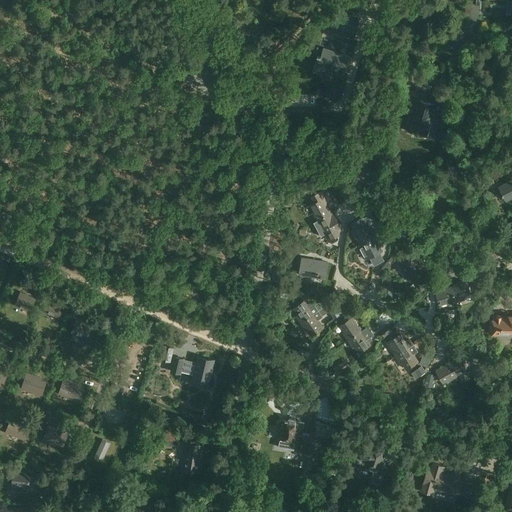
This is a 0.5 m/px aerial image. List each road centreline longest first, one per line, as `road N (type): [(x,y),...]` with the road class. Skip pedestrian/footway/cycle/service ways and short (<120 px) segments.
road 1 (track): [(55,511),(134,301),(0,246)]
road 2 (track): [(358,172),(341,279),(427,335),(472,326),(511,259)]
road 3 (track): [(511,425),(420,408),(246,345)]
road 4 (unclassified): [(246,345),(283,131)]
road 5 (unclassified): [(358,172),(398,0)]
road 6 (unclassified): [(511,257),(358,172)]
road 7 (unclassified): [(198,85),(46,0)]
road 8 (unclassified): [(222,511),(246,345)]
road 9 (unclassified): [(246,345),(134,301)]
